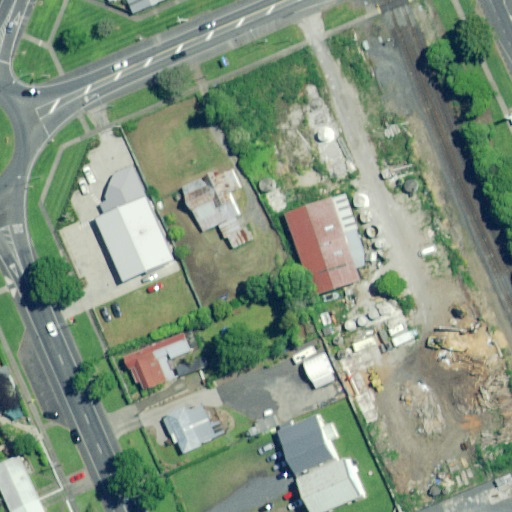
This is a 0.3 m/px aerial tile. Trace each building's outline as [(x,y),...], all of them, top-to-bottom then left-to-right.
[(164,2),(163,0),(116,0),(124,18),(164,2)] [(274,141),(248,152),(255,166),(280,155),(274,141)] [(233,247),(258,237),(254,226),(244,230),(239,218),(241,217),(231,192),(241,188),(234,169),(186,187),(202,232),(220,225),(225,239),(229,237),(233,247)] [(353,281),(327,198),(278,213),(304,297),(353,281)] [(97,228),(98,231),(94,233),(110,270),(147,254),(131,216),(104,228),(103,225),(97,228)] [(162,217),(150,222),(163,250),(174,245),(162,217)] [(170,380),(179,377),(175,368),(177,367),(174,359),(193,350),(184,328),(126,353),(143,392),(170,380)] [(10,365),(0,368),(0,371),(3,381),(14,378),(10,365)] [(237,390),(231,376),(213,384),(219,398),(237,390)] [(29,409),(9,405),(6,418),(26,421),(29,409)] [(190,411),(187,406),(170,414),(171,416),(166,418),(177,443),(180,442),(184,452),(226,434),(221,421),(211,425),(203,406),(190,411)] [(300,479),(341,460),(332,440),(338,436),(332,423),(325,426),(317,410),(277,428),(300,479)] [(47,511),(22,456),(0,465),(0,483),(13,511),(47,511)] [(341,460),(300,479),(315,511),(327,511),(366,495),(348,456),(341,460)]
